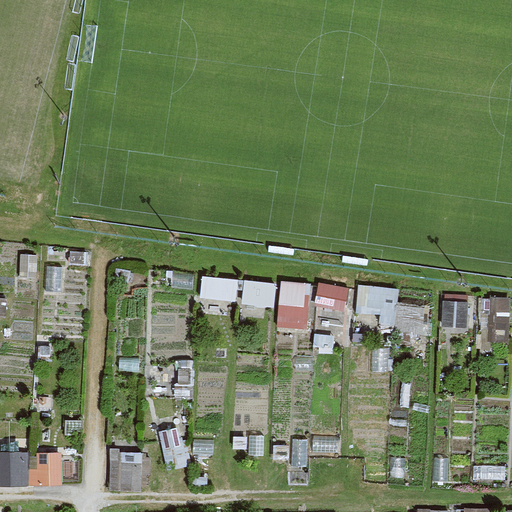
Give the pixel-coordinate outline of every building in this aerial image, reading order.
[(278,300),(278,276),(203,273),(203,298),(278,300)] [(281,276),(279,319),(311,320),(312,277),(281,276)] [(320,278),(317,301),(349,304),(351,281),(320,278)] [(359,315),(398,314),(398,281),(359,282),(359,315)] [(445,299),(444,318),(468,320),(470,301),(445,299)] [(111,445),(110,486),(143,487),(144,446),(111,445)] [(0,480),(65,479),(64,446),(0,447),(0,480)] [(463,511),(493,511),(493,504),(464,503),(463,511)]
